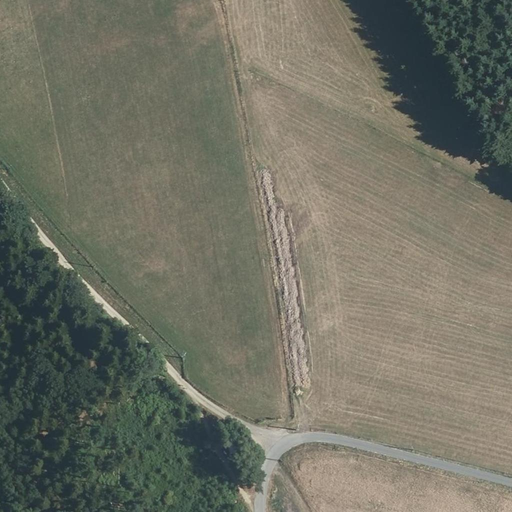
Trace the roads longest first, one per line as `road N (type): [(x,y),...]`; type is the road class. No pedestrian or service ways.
road 1 (track): [(220,0),(281,350),(271,433)]
road 2 (unclassified): [(271,433),(237,422),(104,313),(0,190)]
road 3 (unclassified): [(271,433),(365,445),(511,482)]
